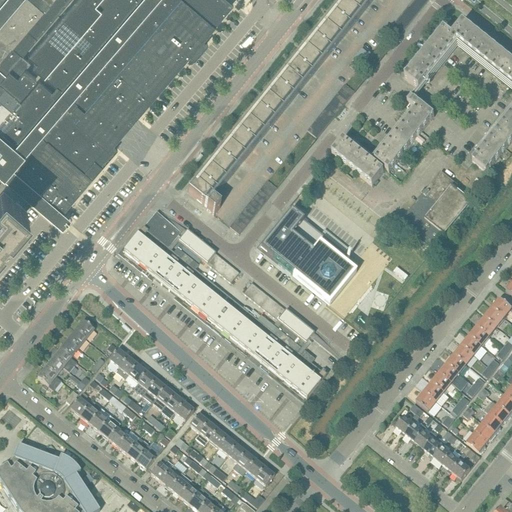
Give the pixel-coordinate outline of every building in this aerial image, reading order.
[(4,0),(4,1),(1,1),(0,2),(1,4),(0,5),(0,177),(23,197),(25,194),(28,191),(31,188),(31,187),(18,177),(18,174),(13,169),(22,158),(41,136),(54,121),(54,119),(63,107),(66,107),(68,108),(73,102),(74,101),(73,98),(83,87),(86,87),(86,86),(86,84),(95,72),(98,72),(98,69),(102,65),(104,65),(117,50),(117,47),(126,36),(129,35),(129,32),(145,13),(148,13),(148,10),(149,9),(151,9),(156,3),(155,1),(156,0),(4,0)] [(148,13),(162,25),(173,11),(160,0),(156,0),(155,1),(156,3),(151,9),(149,9),(148,10),(148,13)] [(160,0),(173,11),(182,0),(160,0)] [(182,0),(173,11),(162,25),(198,55),(207,43),(203,40),(233,4),(227,0),(182,0)] [(343,0),(188,193),(207,209),(206,210),(214,216),(220,209),(209,200),(370,0),(343,0)] [(417,0),(413,0),(411,3),(421,10),(424,6),(417,0)] [(417,15),(421,10),(411,3),(408,8),(417,15)] [(408,8),(404,12),(413,20),(417,15),(408,8)] [(409,24),(413,20),(404,12),(400,17),(409,24)] [(144,45),(162,25),(148,13),(145,13),(129,32),(144,45)] [(400,17),(396,22),(406,29),(409,24),(400,17)] [(402,34),(406,29),(396,22),(393,26),(402,34)] [(511,63),(463,24),(452,37),(443,31),(404,79),(419,91),(457,43),(511,87),(511,113),(472,163),(486,174),(511,142),(511,63)] [(162,25),(144,45),(175,71),(189,55),(194,59),(198,55),(162,25)] [(393,26),(389,31),(398,38),(402,34),(393,26)] [(394,43),(398,38),(389,31),(385,35),(394,43)] [(117,50),(131,61),(144,45),(129,32),(129,35),(126,36),(117,47),(117,50)] [(105,92),(113,98),(136,118),(175,71),(144,45),(131,61),(118,76),(112,84),(105,92)] [(104,65),(118,76),(131,61),(117,50),(104,65)] [(112,84),(118,76),(104,65),(102,65),(98,69),(98,72),(112,84)] [(112,84),(98,72),(95,72),(86,84),(86,86),(86,87),(108,105),(113,98),(105,92),(112,84)] [(345,85),(341,90),(350,98),(354,93),(345,85)] [(108,105),(86,87),(83,87),(73,98),(74,101),(73,102),(95,120),(108,105)] [(347,102),(350,98),(341,90),(337,95),(347,102)] [(337,95),(333,100),(343,107),(347,102),(337,95)] [(113,98),(108,105),(95,120),(73,102),(68,108),(70,110),(71,109),(80,117),(77,121),(88,131),(101,142),(79,168),(83,171),(108,142),(111,144),(112,145),(115,142),(136,118),(113,98)] [(411,99),(409,102),(407,104),(410,106),(407,110),(412,115),(374,162),(389,173),(422,133),(434,117),(411,99)] [(339,112),(343,107),(333,100),(330,104),(339,112)] [(330,104),(326,109),(335,116),(339,112),(330,104)] [(70,110),(68,108),(66,107),(63,107),(54,119),(54,121),(79,143),(88,131),(77,121),(80,117),(71,109),(70,110)] [(332,121),(335,116),(326,109),(322,113),(332,121)] [(322,113),(318,118),(328,126),(332,121),(322,113)] [(324,130),(328,126),(318,118),(315,123),(324,130)] [(79,143),(54,121),(41,136),(83,171),(79,168),(101,142),(88,131),(79,143)] [(315,123),(311,127),(320,135),(324,130),(315,123)] [(317,140),(320,135),(311,127),(307,132),(317,140)] [(83,171),(41,136),(22,158),(57,187),(62,181),(70,188),(78,195),(91,179),(83,171)] [(372,187),(383,173),(343,140),(332,154),(372,187)] [(117,149),(112,145),(111,144),(108,142),(83,171),(91,179),(117,149)] [(57,187),(22,158),(13,169),(18,174),(18,177),(31,187),(31,188),(46,200),(57,187)] [(449,188),(420,224),(437,238),(480,184),(461,169),(447,186),(449,188)] [(253,182),(259,188),(266,181),(260,175),(253,182)] [(0,240),(2,238),(8,231),(27,209),(27,208),(22,204),(24,202),(27,198),(28,197),(26,195),(25,194),(23,197),(0,177),(0,240)] [(62,181),(57,187),(46,200),(53,207),(70,188),(62,181)] [(267,182),(263,187),(273,194),(276,190),(267,182)] [(269,199),(273,194),(263,187),(259,191),(269,199)] [(22,204),(27,209),(32,203),(62,229),(67,224),(71,219),(65,213),(63,212),(61,214),(53,207),(46,200),(31,188),(25,194),(26,195),(28,197),(27,198),(22,204)] [(78,195),(70,188),(53,207),(61,214),(63,212),(78,195)] [(259,191),(256,196),(265,204),(269,199),(259,191)] [(261,208),(265,204),(256,196),(252,201),(261,208)] [(252,201),(248,205),(257,213),(261,208),(252,201)] [(254,217),(257,213),(248,205),(244,210),(254,217)] [(244,210),(241,215),(250,222),(254,217),(244,210)] [(140,234),(122,255),(156,282),(306,403),(326,377),(329,373),(300,349),(278,332),(260,317),(257,322),(195,271),(198,267),(177,250),(174,254),(168,250),(180,235),(156,213),(140,234)] [(353,274),(346,269),(351,263),(353,265),(354,263),(314,231),(313,233),(306,227),(307,226),(291,213),(260,251),(328,306),(353,274)] [(246,227),(250,222),(241,215),(237,219),(246,227)] [(386,217),(369,238),(376,244),(390,255),(399,262),(410,271),(427,250),(417,241),(415,244),(406,237),(412,229),(407,225),(401,233),(394,228),(396,225),(386,217)] [(237,219),(233,224),(242,231),(246,227),(237,219)] [(239,236),(242,231),(233,224),(229,229),(239,236)] [(178,243),(207,266),(215,255),(187,232),(178,243)] [(220,259),(215,255),(207,266),(212,269),(220,259)] [(212,269),(216,273),(225,263),(220,259),(212,269)] [(229,267),(225,263),(216,273),(221,277),(229,267)] [(221,277),(226,281),(234,271),(229,267),(221,277)] [(239,274),(234,271),(226,281),(231,285),(239,274)] [(242,294),(248,299),(256,288),(251,285),(246,292),(244,291),(242,294)] [(248,299),(253,303),(261,292),(256,288),(248,299)] [(253,303),(258,306),(266,296),(261,292),(253,303)] [(258,306),(262,310),(271,300),(266,296),(258,306)] [(262,310),(267,314),(275,304),(271,300),(262,310)] [(504,320),(511,311),(499,301),(491,310),(504,320)] [(267,314),(272,318),(280,308),(275,304),(267,314)] [(280,308),(272,318),(277,322),(285,312),(280,308)] [(496,330),(504,320),(491,310),(484,319),(496,330)] [(277,322),(306,345),(314,335),(285,312),(277,322)] [(484,319),(476,329),(489,339),(496,330),(484,319)] [(83,323),(75,333),(86,342),(94,332),(83,323)] [(481,348),(489,339),(476,329),(469,338),(481,348)] [(78,351),(86,342),(75,333),(67,342),(78,351)] [(474,358),(481,348),(469,338),(461,347),(474,358)] [(71,360),(78,351),(67,342),(60,352),(71,360)] [(511,345),(508,343),(503,350),(508,355),(511,349),(511,345)] [(115,350),(111,346),(107,351),(111,355),(115,350)] [(461,347),(454,357),(466,367),(474,358),(461,347)] [(503,362),(508,355),(503,350),(497,357),(503,362)] [(60,352),(52,361),(63,370),(69,374),(76,365),(71,360),(60,352)] [(109,363),(119,371),(128,360),(118,352),(109,363)] [(459,376),(466,367),(454,357),(446,366),(459,376)] [(100,369),(104,364),(99,360),(95,365),(100,369)] [(125,382),(128,378),(137,367),(128,360),(119,371),(116,374),(125,382)] [(56,379),(63,370),(52,361),(45,370),(56,379)] [(493,361),(488,369),(493,373),(499,366),(493,361)] [(100,369),(95,365),(92,370),(96,373),(100,369)] [(446,366),(439,375),(451,386),(459,376),(446,366)] [(146,375),(137,367),(128,378),(137,386),(146,375)] [(487,380),(493,373),(488,369),(482,376),(487,380)] [(60,383),(56,379),(45,370),(37,380),(53,392),(60,383)] [(496,375),(501,379),(504,375),(499,371),(496,375)] [(142,399),(156,382),(146,375),(137,386),(133,391),(142,399)] [(444,395),(451,386),(439,375),(431,385),(444,395)] [(498,383),(501,379),(496,375),(493,378),(498,383)] [(95,380),(100,384),(103,380),(98,376),(95,380)] [(73,377),(69,382),(77,388),(80,384),(73,377)] [(85,387),(89,382),(84,379),(80,384),(85,387)] [(478,380),(472,387),(478,392),(484,385),(478,380)] [(156,382),(142,399),(152,406),(152,405),(156,401),(165,390),(156,382)] [(93,383),(89,387),(94,391),(98,387),(93,383)] [(85,387),(80,384),(77,388),(76,388),(81,392),(85,387)] [(431,385),(424,394),(436,404),(441,408),(449,399),(444,395),(431,385)] [(114,396),(118,391),(113,387),(109,392),(114,396)] [(472,399),(478,392),(472,387),(467,394),(472,399)] [(99,395),(109,403),(111,401),(110,400),(111,398),(102,390),(99,395)] [(162,413),(165,408),(174,397),(165,390),(156,401),(152,405),(162,413)] [(483,390),(480,394),(486,398),(489,394),(483,390)] [(114,396),(119,400),(123,395),(118,391),(114,396)] [(70,406),(77,397),(73,393),(65,402),(70,406)] [(428,414),(436,404),(424,394),(416,404),(428,414)] [(486,398),(480,394),(477,397),(483,402),(486,398)] [(80,419),(88,408),(82,403),(87,398),(83,395),(70,411),(80,419)] [(184,405),(174,397),(165,408),(162,413),(161,414),(166,418),(170,421),(175,416),(184,405)] [(511,403),(504,397),(497,407),(511,418),(511,416),(511,403)] [(117,402),(111,398),(110,400),(111,401),(109,403),(113,407),(117,402)] [(457,406),(463,411),(469,403),(463,399),(457,406)] [(133,411),(136,406),(131,402),(128,407),(133,411)] [(92,403),(88,408),(80,419),(89,426),(98,415),(102,411),(92,403)] [(175,416),(185,424),(194,413),(184,405),(175,416)] [(133,411),(137,415),(141,410),(136,406),(133,411)] [(414,406),(410,411),(415,416),(419,419),(421,417),(424,414),(414,406)] [(457,418),(463,411),(457,406),(452,413),(457,418)] [(497,407),(489,416),(502,427),(504,423),(506,424),(511,418),(497,407)] [(130,413),(126,409),(122,414),(127,418),(129,416),(128,415),(130,413)] [(465,412),(471,417),(474,413),(468,409),(465,412)] [(468,421),(471,417),(465,412),(462,416),(468,421)] [(135,417),(130,413),(128,415),(129,416),(127,418),(132,422),(135,417)] [(98,415),(89,426),(98,434),(107,423),(98,415)] [(208,424),(198,416),(189,427),(199,435),(208,424)] [(404,418),(395,429),(405,437),(414,426),(419,419),(415,416),(410,423),(404,418)] [(502,427),(489,416),(482,425),(496,437),(501,431),(499,430),(502,427)] [(151,426),(155,421),(150,417),(146,422),(151,426)] [(448,417),(442,425),(448,429),(454,422),(448,417)] [(433,421),(429,418),(425,423),(429,427),(433,421)] [(111,419),(107,423),(98,434),(108,441),(116,431),(120,426),(111,419)] [(151,426),(156,430),(160,425),(155,421),(151,426)] [(149,428),(144,424),(141,429),(146,433),(148,431),(147,430),(149,428)] [(208,424),(199,435),(195,440),(205,448),(208,443),(217,432),(208,424)] [(491,443),(496,437),(482,425),(474,435),(487,445),(490,442),(491,443)] [(414,426),(405,437),(414,444),(423,434),(426,429),(422,426),(419,430),(414,426)] [(442,429),(438,426),(434,431),(438,434),(442,429)] [(450,431),(456,436),(459,432),(453,427),(450,431)] [(154,432),(149,428),(147,430),(148,431),(146,433),(150,437),(154,432)] [(116,431),(108,441),(117,449),(126,438),(116,431)] [(208,443),(218,450),(227,440),(223,436),(224,435),(219,431),(218,433),(217,432),(208,443)] [(170,441),(174,437),(169,433),(165,437),(170,441)] [(448,442),(452,436),(447,433),(443,438),(448,442)] [(428,437),(423,434),(414,444),(424,452),(436,437),(431,434),(428,437)] [(487,445),(474,435),(466,444),(479,455),(479,454),(481,455),(486,449),(484,448),(487,445)] [(436,437),(424,452),(433,459),(442,449),(445,445),(448,442),(443,438),(441,441),(436,437)] [(135,446),(126,438),(117,449),(126,456),(135,446)] [(139,440),(135,446),(126,456),(136,464),(149,448),(139,440)] [(169,444),(164,440),(160,444),(165,448),(169,444)] [(218,450),(227,458),(236,447),(227,440),(218,450)] [(179,441),(175,445),(185,453),(189,448),(179,441)] [(457,449),(461,444),(457,441),(453,446),(457,449)] [(236,447),(227,458),(237,466),(245,455),(236,447)] [(66,461),(60,458),(58,463),(18,448),(12,462),(6,469),(0,473),(0,488),(15,511),(98,511),(76,477),(80,474),(76,469),(71,464),(66,461)] [(144,471),(146,472),(159,456),(149,448),(136,464),(140,467),(140,469),(142,471),(144,471)] [(173,448),(170,452),(175,456),(178,452),(173,448)] [(466,448),(462,453),(466,457),(470,451),(466,448)] [(433,459),(442,467),(451,456),(442,449),(433,459)] [(196,458),(198,456),(193,452),(189,457),(195,461),(197,459),(196,458)] [(245,455),(237,466),(232,471),(242,478),(246,473),(255,462),(245,455)] [(207,463),(198,456),(196,458),(197,459),(195,461),(204,468),(207,463)] [(452,474),(460,464),(457,461),(451,456),(442,467),(452,474)] [(480,459),(476,456),(472,461),(476,464),(480,459)] [(169,461),(165,458),(150,476),(160,484),(169,473),(163,468),(169,461)] [(192,463),(188,459),(184,464),(189,468),(191,466),(190,465),(192,463)] [(246,473),(255,481),(264,470),(255,462),(246,473)] [(202,470),(192,463),(190,465),(191,466),(189,468),(198,475),(202,470)] [(204,468),(213,476),(217,471),(207,463),(204,468)] [(472,469),(468,466),(466,468),(460,464),(452,474),(461,482),(472,469)] [(173,468),(169,473),(160,484),(169,491),(178,480),(182,476),(173,468)] [(198,475),(207,483),(208,483),(210,481),(209,480),(211,478),(202,470),(198,475)] [(264,470),(255,481),(265,489),(274,478),(264,470)] [(226,479),(217,471),(213,476),(223,484),(226,479)] [(220,486),(211,478),(209,480),(210,481),(208,483),(217,490),(220,486)] [(169,491),(179,499),(187,488),(178,480),(169,491)] [(232,491),(235,486),(231,482),(227,487),(232,491)] [(191,484),(187,488),(179,499),(188,506),(197,496),(200,492),(191,484)] [(232,491),(237,495),(240,490),(235,486),(232,491)] [(229,493),(225,489),(221,494),(227,498),(229,496),(228,495),(229,493)] [(201,490),(200,492),(197,496),(188,506),(194,511),(198,511),(210,498),(201,490)] [(239,501),(229,493),(228,495),(229,496),(227,498),(236,506),(239,501)] [(246,502),(251,506),(255,502),(245,494),(241,499),(246,502)] [(259,497),(255,502),(251,506),(257,511),(264,502),(259,497)] [(214,511),(219,506),(220,505),(210,498),(198,511),(214,511)] [(511,511),(511,506),(508,503),(500,511),(511,511)]
